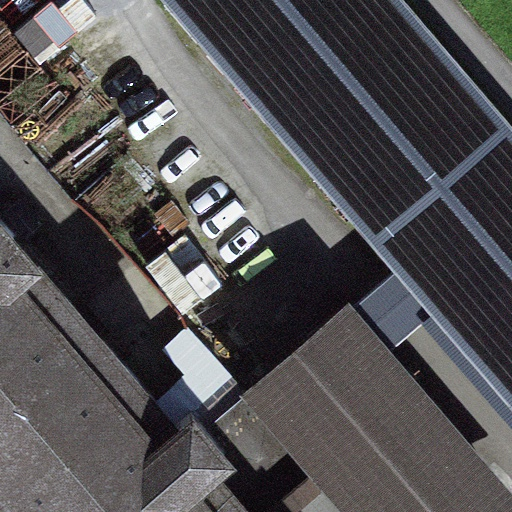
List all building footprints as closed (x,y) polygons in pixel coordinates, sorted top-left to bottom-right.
[(185,0),(511,382),(511,123),(406,0),(185,0)] [(6,5),(0,8),(0,108),(33,154),(87,115),(6,5)] [(0,218),(0,505),(5,511),(254,511),(1,218),(0,218)] [(185,225),(143,254),(184,311),(225,281),(185,225)] [(250,378),(367,511),(511,511),(511,481),(348,294),(250,378)]
